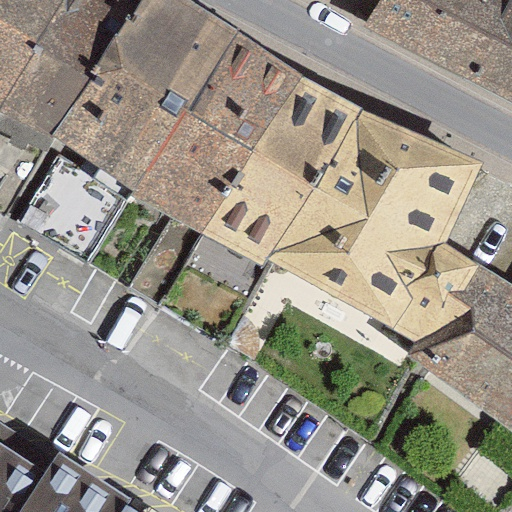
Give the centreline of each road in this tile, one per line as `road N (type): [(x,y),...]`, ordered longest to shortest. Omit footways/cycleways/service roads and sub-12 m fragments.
road 1 (residential): [(272,511),(0,348)]
road 2 (residential): [(511,122),(276,0)]
